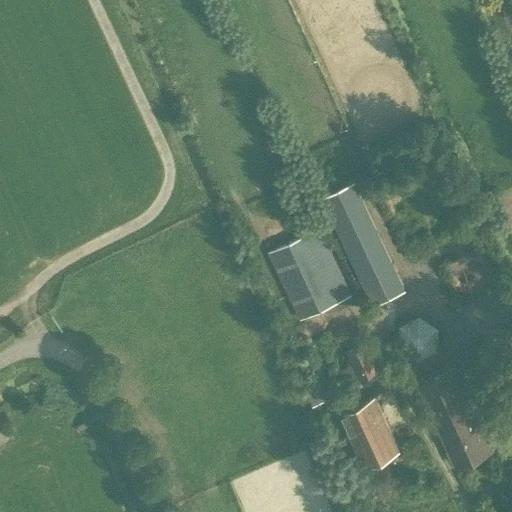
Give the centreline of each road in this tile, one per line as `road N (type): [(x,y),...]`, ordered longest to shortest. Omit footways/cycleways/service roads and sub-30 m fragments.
road 1 (track): [(0,317),(80,253),(153,215),(171,176),(91,0)]
road 2 (unclassified): [(0,363),(28,349),(78,361),(155,511)]
